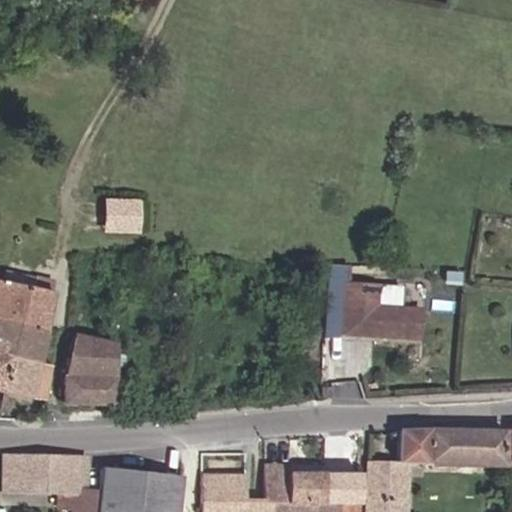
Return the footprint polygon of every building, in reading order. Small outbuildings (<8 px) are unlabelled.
[(141,200),(103,199),(102,218),(103,232),(140,233),(141,200)] [(0,322),(40,332),(51,281),(40,279),(37,291),(0,283),(0,322)] [(346,284),(343,327),(371,329),(371,337),(417,340),(419,310),(374,306),(375,286),(346,284)] [(40,332),(0,322),(0,341),(4,343),(1,358),(33,364),(40,332)] [(342,335),(371,337),(371,329),(343,327),(342,335)] [(72,337),(61,377),(59,403),(86,402),(107,402),(111,341),(72,337)] [(31,374),(33,364),(1,358),(0,361),(0,394),(41,402),(45,377),(31,374)] [(31,374),(45,377),(47,367),(35,365),(33,364),(31,374)] [(400,432),(396,433),(394,465),(401,465),(505,463),(505,433),(400,432)] [(95,511),(97,498),(79,497),(81,458),(7,456),(4,455),(2,494),(58,498),(56,511),(95,511)] [(266,503),(287,504),(322,505),(322,477),(322,465),(261,467),(261,476),(261,502),(266,503)] [(399,511),(401,465),(394,465),(367,466),(364,511),(399,511)] [(95,511),(176,511),(179,477),(151,474),(99,468),(97,498),(95,511)] [(333,511),(334,505),(325,504),(322,505),(287,504),(266,503),(261,502),(249,502),(248,476),(202,476),(200,511),(333,511)] [(334,505),(333,511),(355,511),(357,478),(322,477),(322,505),(325,504),(334,505)] [(511,511),(511,485),(504,485),(502,511),(511,511)]
